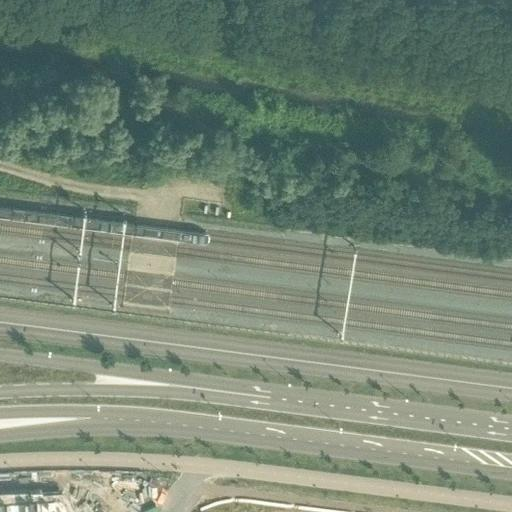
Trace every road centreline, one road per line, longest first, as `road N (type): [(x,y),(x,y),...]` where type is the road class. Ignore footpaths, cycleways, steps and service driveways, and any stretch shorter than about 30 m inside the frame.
road 1 (secondary): [(90,418),(511,468)]
road 2 (secondary): [(511,429),(168,385)]
road 3 (secondary): [(168,385),(0,355)]
road 4 (secondary): [(168,385),(0,391)]
